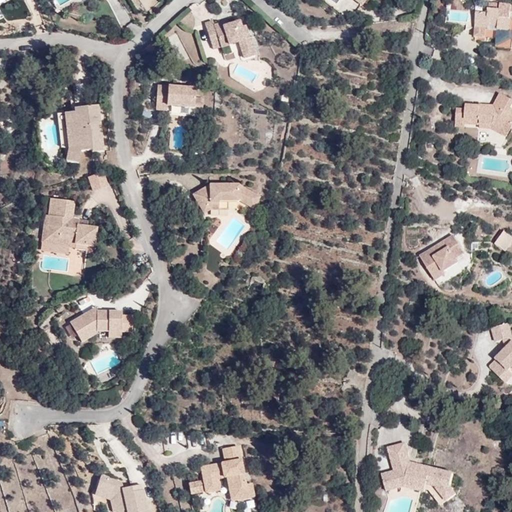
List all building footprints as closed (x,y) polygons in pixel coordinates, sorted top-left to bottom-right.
[(510,33),(511,22),(500,22),(501,14),(490,13),(489,17),(478,17),(477,40),(487,41),(486,45),(490,45),(490,41),(499,41),(499,33),(510,33)] [(220,46),(221,50),(239,44),(244,60),(256,57),(245,27),(241,29),(239,23),(229,27),(216,31),(215,28),(213,23),(205,26),(212,49),(220,46)] [(159,50),(153,43),(146,50),(152,57),(159,50)] [(170,109),(195,110),(195,100),(196,90),(171,89),(170,92),(159,92),(157,113),(169,114),(170,109)] [(480,133),(492,134),(494,132),(503,136),(508,125),(511,126),(511,102),(502,97),(495,110),(493,115),(486,111),(486,110),(480,109),(480,111),(466,110),(465,114),(457,114),(456,128),(465,129),(480,130),(480,133)] [(195,100),(195,110),(203,110),(204,100),(195,100)] [(76,122),(66,123),(69,151),(66,162),(78,165),(81,153),(92,151),(92,154),(103,152),(97,106),(75,109),(75,113),(76,122)] [(65,114),(66,123),(76,122),(75,113),(65,114)] [(494,132),(492,134),(508,142),(511,134),(511,126),(508,125),(503,136),(494,132)] [(92,192),(110,187),(106,175),(88,180),(92,192)] [(195,199),(205,209),(211,202),(223,203),(223,201),(242,201),(258,208),(263,193),(243,185),(209,185),(195,199)] [(78,240),(78,245),(83,246),(97,247),(99,229),(90,228),(90,222),(80,221),(80,228),(73,227),(73,221),(76,203),(53,200),(51,218),(49,242),(63,243),(63,238),(72,239),(78,240)] [(211,202),(205,209),(210,214),(215,209),(223,210),(223,203),(211,202)] [(71,245),(72,239),(63,238),(63,243),(49,242),(51,218),(47,217),(44,245),(71,247),(71,245)] [(511,239),(507,236),(497,248),(507,255),(511,248),(511,239)] [(466,256),(455,239),(422,260),(438,284),(448,277),(447,275),(461,266),(458,261),(466,256)] [(100,333),(112,333),(124,333),(135,333),(135,318),(124,318),(124,314),(100,313),(97,316),(94,312),(73,325),(84,344),(100,334),(100,333)] [(503,338),(511,336),(507,322),(491,327),(495,341),(503,338)] [(511,340),(511,339),(511,336),(503,338),(505,348),(511,340)] [(511,340),(505,348),(495,358),(501,364),(494,371),(498,375),(505,368),(507,370),(508,369),(511,365),(511,340)] [(511,374),(511,373),(508,369),(507,370),(505,368),(498,375),(505,382),(511,374)] [(387,448),(393,472),(395,457),(405,453),(403,444),(387,448)] [(240,496),(241,501),(254,498),(251,485),(245,486),(237,448),(222,451),(225,465),(206,469),(208,480),(203,482),(205,495),(219,492),(217,481),(226,480),(230,498),(240,496)] [(395,457),(393,472),(381,475),(384,491),(402,487),(404,479),(425,484),(424,490),(430,491),(434,496),(439,492),(446,500),(455,493),(449,486),(452,473),(418,465),(416,470),(407,467),(408,463),(405,453),(395,457)] [(100,479),(96,492),(115,498),(117,511),(123,511),(126,511),(146,511),(142,492),(132,495),(131,489),(122,491),(121,485),(100,479)] [(404,479),(402,487),(423,492),(424,490),(425,484),(404,479)] [(202,493),(200,484),(188,486),(189,497),(202,493)] [(117,511),(115,498),(96,492),(94,497),(110,501),(112,511),(117,511)] [(439,492),(434,496),(441,504),(446,500),(439,492)]
